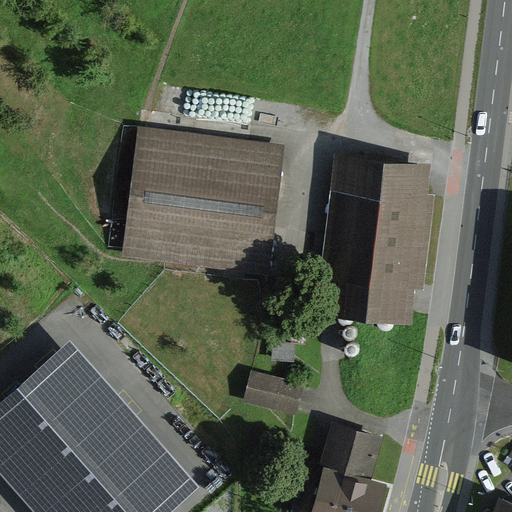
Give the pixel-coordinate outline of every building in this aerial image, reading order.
[(282,150),(135,133),(121,250),(268,267),(282,150)] [(418,166),(339,159),(329,270),(345,272),(342,305),(405,311),(418,166)] [(67,339),(0,398),(0,447),(57,511),(149,511),(189,477),(67,339)] [(302,380),(253,371),(248,400),(297,409),(302,380)] [(328,468),(314,511),(375,511),(385,480),(370,475),(382,432),(333,418),(319,465),(328,468)] [(511,511),(511,501),(497,497),(491,511),(511,511)]
